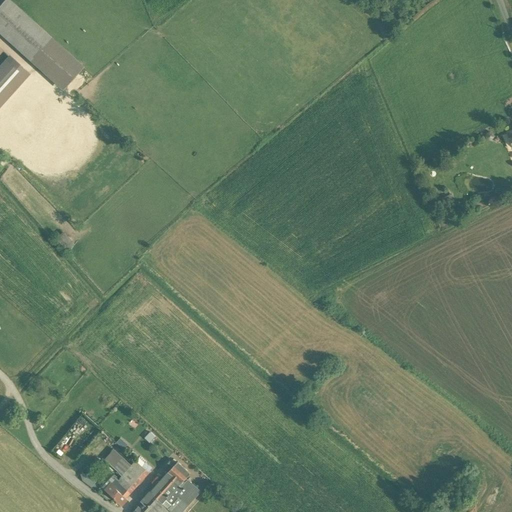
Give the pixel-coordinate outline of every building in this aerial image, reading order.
[(89,63),(19,0),(5,0),(0,6),(0,26),(66,87),(89,63)] [(0,56),(8,47),(0,39),(0,56)] [(0,110),(34,71),(12,52),(0,66),(0,110)] [(64,231),(56,238),(67,249),(75,242),(64,231)] [(118,440),(125,446),(129,441),(122,435),(118,440)] [(122,477),(132,466),(113,449),(103,459),(122,477)] [(137,461),(149,472),(153,468),(141,457),(137,461)] [(118,481),(131,492),(149,472),(137,461),(132,466),(122,477),(118,481)] [(178,461),(151,491),(163,502),(166,499),(180,511),(200,490),(186,478),(191,473),(178,461)] [(79,475),(91,486),(99,477),(91,470),(87,475),(82,471),(79,475)] [(108,493),(120,503),(131,492),(118,481),(108,493)] [(163,502),(151,491),(142,501),(153,511),(167,511),(171,509),(163,502)] [(153,511),(142,501),(132,511),(153,511)]
